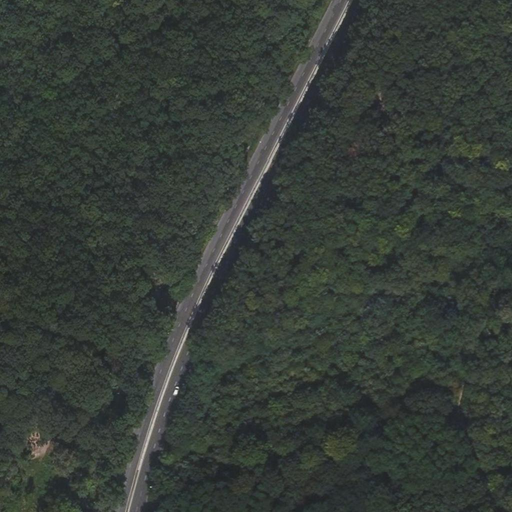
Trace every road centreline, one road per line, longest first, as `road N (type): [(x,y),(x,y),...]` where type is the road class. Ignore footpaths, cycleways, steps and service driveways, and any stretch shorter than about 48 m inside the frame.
road 1 (primary): [(137,511),(177,378),(363,0)]
road 2 (primary): [(341,0),(197,285),(155,383),(117,511)]
road 3 (track): [(27,511),(59,400),(61,338)]
road 4 (track): [(0,323),(124,353)]
